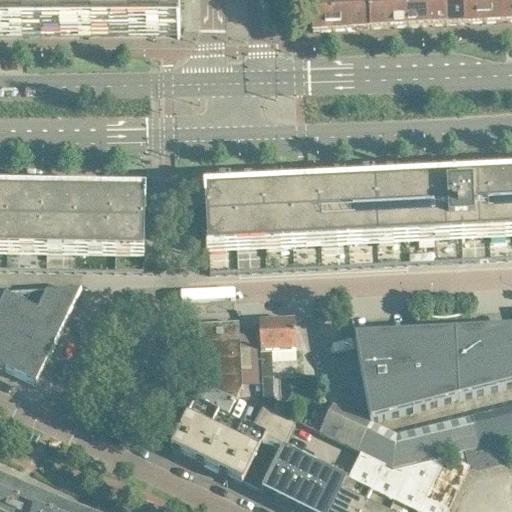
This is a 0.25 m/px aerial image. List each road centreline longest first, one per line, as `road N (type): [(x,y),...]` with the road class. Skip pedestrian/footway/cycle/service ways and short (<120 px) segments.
road 1 (residential): [(166,301),(511,281)]
road 2 (residential): [(171,184),(511,168)]
road 3 (tertiary): [(511,73),(259,84)]
road 4 (tertiary): [(260,141),(511,131)]
road 5 (tertiary): [(0,144),(213,142)]
road 6 (tertiary): [(212,84),(0,88)]
road 7 (residential): [(229,511),(50,424)]
road 8 (residential): [(50,424),(110,305),(166,301)]
road 9 (residential): [(0,183),(171,184)]
